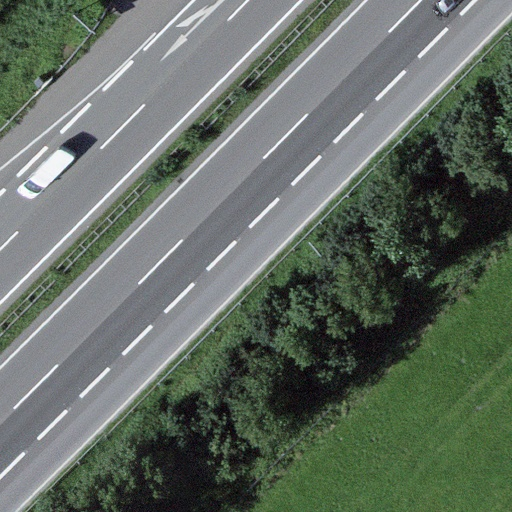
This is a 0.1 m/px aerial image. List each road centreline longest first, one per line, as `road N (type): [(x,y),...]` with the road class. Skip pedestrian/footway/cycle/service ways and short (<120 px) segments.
road 1 (motorway): [(0,432),(431,0)]
road 2 (motorway): [(257,0),(0,260)]
